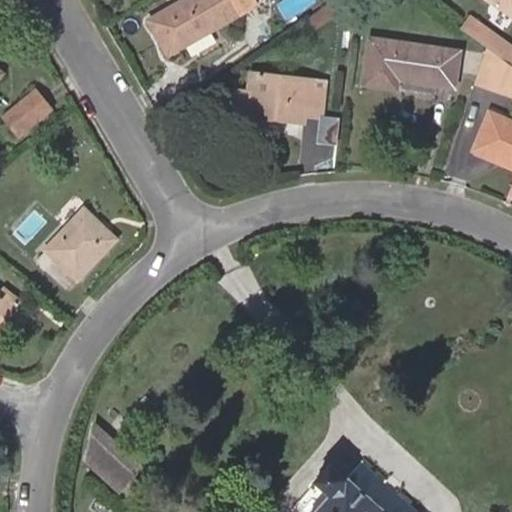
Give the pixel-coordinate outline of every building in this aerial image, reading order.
[(183,0),(150,19),(170,55),(257,4),(254,0),(183,0)] [(511,0),(491,0),(511,14),(511,0)] [(334,7),(313,22),(318,30),(339,15),(334,7)] [(485,47),(511,66),(511,48),(473,19),(464,31),(485,47)] [(461,52),(370,39),(364,84),(397,89),(399,79),(456,86),(461,52)] [(511,97),(511,66),(485,47),(473,84),(511,97)] [(251,74),(249,91),(247,106),(263,109),(262,117),(305,122),(307,115),(323,116),(326,89),(309,87),(310,81),(251,74)] [(246,115),(247,106),(249,91),(237,90),(234,114),(246,115)] [(36,91),(7,116),(20,132),(49,107),(36,91)] [(247,106),(246,115),(262,117),(263,109),(247,106)] [(511,122),(491,113),(476,149),(511,163),(511,122)] [(85,211),(40,260),(70,288),(115,240),(85,211)] [(0,326),(20,302),(6,290),(2,295),(0,293),(0,326)] [(102,429),(90,466),(125,499),(150,473),(102,429)] [(317,481),(331,494),(315,511),(390,511),(351,477),(349,479),(332,463),(317,481)]
